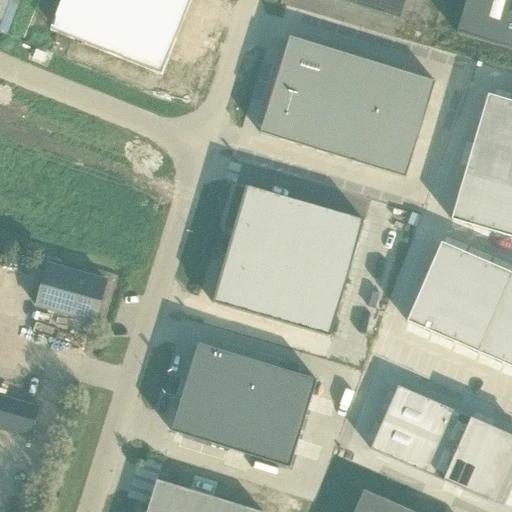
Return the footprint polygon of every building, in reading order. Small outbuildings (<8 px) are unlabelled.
[(40,0),(31,22),(161,75),(191,0),(40,0)] [(339,0),(400,18),(405,0),(339,0)] [(511,49),(511,0),(466,0),(457,34),(511,49)] [(289,38),(260,134),(406,179),(435,82),(289,38)] [(511,103),(489,97),(453,220),(511,236),(511,103)] [(21,131),(0,183),(0,206),(103,249),(132,176),(21,131)] [(245,187),(213,303),(330,337),(364,221),(245,187)] [(511,275),(442,245),(408,322),(511,367),(511,275)] [(106,280),(45,263),(33,307),(94,324),(106,280)] [(290,469),(317,381),(198,344),(171,432),(290,469)] [(511,437),(398,387),(371,450),(502,508),(511,485),(511,437)] [(0,395),(0,429),(30,438),(39,407),(0,395)] [(259,511),(157,480),(147,511),(259,511)] [(427,511),(361,483),(348,511),(427,511)]
